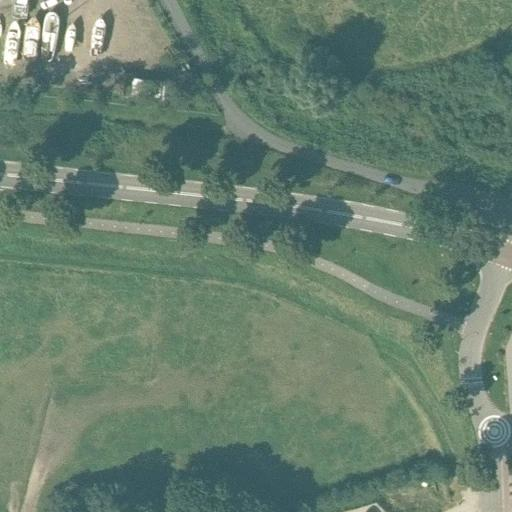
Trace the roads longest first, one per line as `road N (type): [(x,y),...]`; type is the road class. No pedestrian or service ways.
road 1 (tertiary): [(505,254),(316,209),(0,176)]
road 2 (track): [(253,138),(0,112)]
road 3 (unclassified): [(493,433),(474,400),(469,369),(505,254)]
